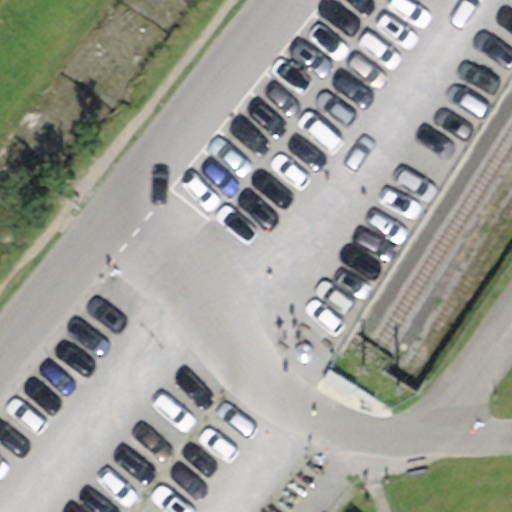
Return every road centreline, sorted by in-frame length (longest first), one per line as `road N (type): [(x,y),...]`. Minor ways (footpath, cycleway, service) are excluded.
road 1 (secondary): [(287,0),(0,359)]
road 2 (track): [(118,215),(139,229),(255,376),(314,419),(366,438)]
